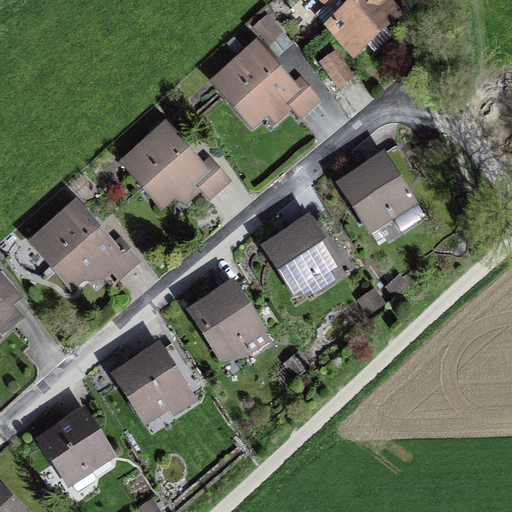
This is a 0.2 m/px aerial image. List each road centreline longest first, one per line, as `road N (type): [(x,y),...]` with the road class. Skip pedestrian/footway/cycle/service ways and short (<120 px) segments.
road 1 (residential): [(0,434),(374,115),(414,110),(450,129)]
road 2 (residential): [(511,242),(220,511)]
road 3 (track): [(469,0),(475,90),(450,129),(495,254)]
